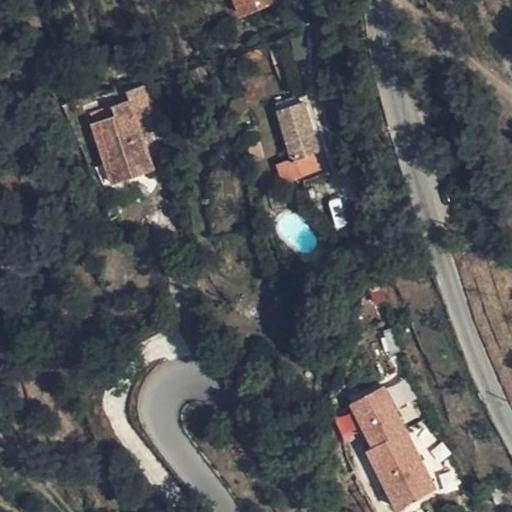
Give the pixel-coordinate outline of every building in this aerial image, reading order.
[(236,0),(242,13),(275,0),(236,0)] [(115,115),(93,122),(114,183),(152,170),(135,119),(157,113),(147,84),(126,91),(129,100),(112,106),(115,115)] [(302,95),(276,103),(293,159),(279,164),(285,182),(320,169),(315,154),(320,152),(302,95)] [(90,113),(93,122),(115,115),(112,106),(90,113)] [(345,403),(394,511),(436,493),(387,385),(345,403)] [(498,481),(487,486),(496,505),(507,500),(498,481)]
